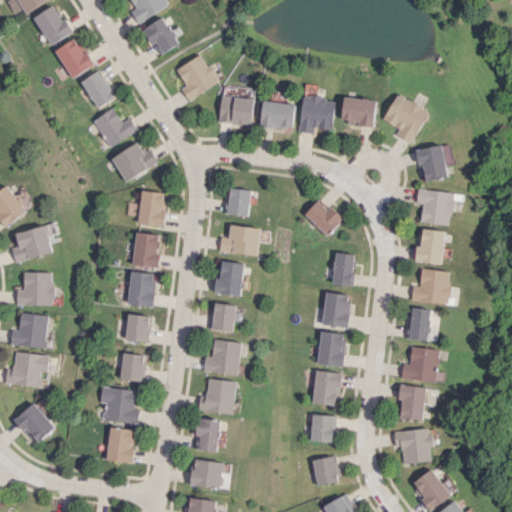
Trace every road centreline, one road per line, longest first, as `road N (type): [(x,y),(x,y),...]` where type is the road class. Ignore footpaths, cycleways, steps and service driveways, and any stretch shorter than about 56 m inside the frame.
road 1 (residential): [(189,158),(209,151),(315,165),(370,204),(383,234),(383,275),(365,456),(395,511)]
road 2 (residential): [(189,158),(194,199),(157,511)]
road 3 (residential): [(87,0),(189,158)]
road 4 (residential): [(159,497),(29,473),(0,447)]
